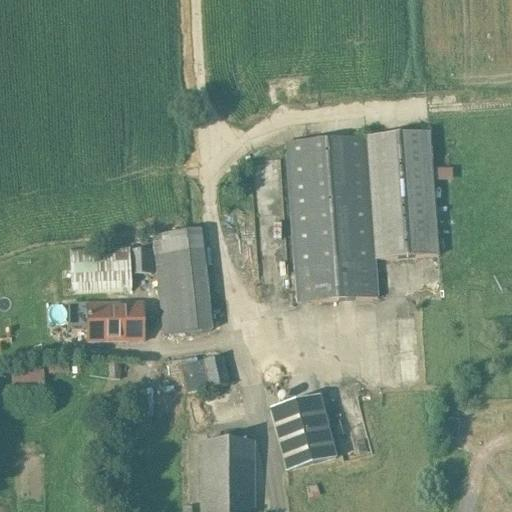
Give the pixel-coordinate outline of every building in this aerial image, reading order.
[(428,135),(285,145),(296,305),(377,300),(375,262),(438,257),(428,135)] [(163,337),(211,332),(200,232),(152,237),(163,337)] [(129,248),(69,250),(71,295),(131,293),(131,277),(129,253),(129,248)] [(151,276),(149,252),(129,253),(131,277),(151,276)] [(87,345),(143,343),(142,305),(86,307),(87,345)] [(200,392),(229,384),(220,355),(191,363),(200,392)] [(44,387),(12,389),(12,400),(45,398),(44,387)] [(319,399),(269,412),(285,474),(335,461),(319,399)] [(457,441),(459,421),(442,420),(441,440),(457,441)] [(201,511),(253,511),(253,445),(202,445),(201,511)]
